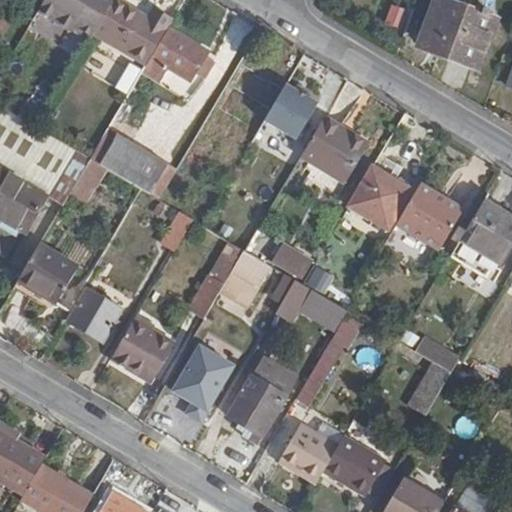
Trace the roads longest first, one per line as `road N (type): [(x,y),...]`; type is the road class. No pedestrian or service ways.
road 1 (residential): [(248,511),(0,363)]
road 2 (residential): [(283,13),(511,148)]
